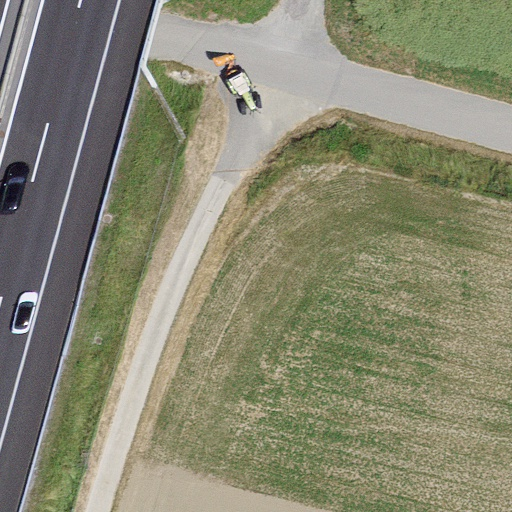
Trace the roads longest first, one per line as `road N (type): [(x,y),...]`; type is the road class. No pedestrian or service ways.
road 1 (track): [(307,0),(288,67),(157,330),(100,511)]
road 2 (unclassified): [(511,128),(30,0)]
road 3 (motorway): [(0,306),(82,0)]
